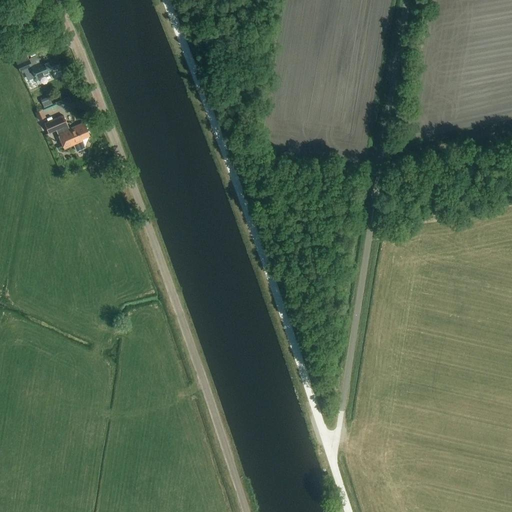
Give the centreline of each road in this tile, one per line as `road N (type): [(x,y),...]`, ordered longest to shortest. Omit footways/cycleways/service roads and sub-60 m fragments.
road 1 (unclassified): [(246,511),(110,126),(57,0)]
road 2 (unclassified): [(324,440),(337,433),(408,0)]
